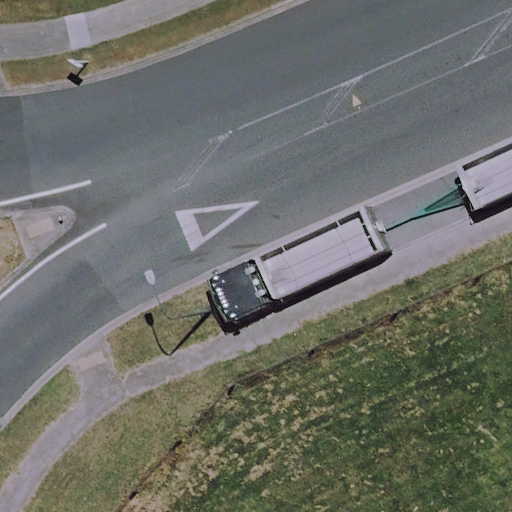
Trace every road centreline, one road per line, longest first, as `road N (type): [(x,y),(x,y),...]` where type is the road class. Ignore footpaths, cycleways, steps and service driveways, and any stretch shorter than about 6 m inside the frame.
road 1 (unclassified): [(267,137),(128,236),(0,364)]
road 2 (unclassified): [(267,137),(511,23)]
road 3 (unclassified): [(0,148),(267,137)]
